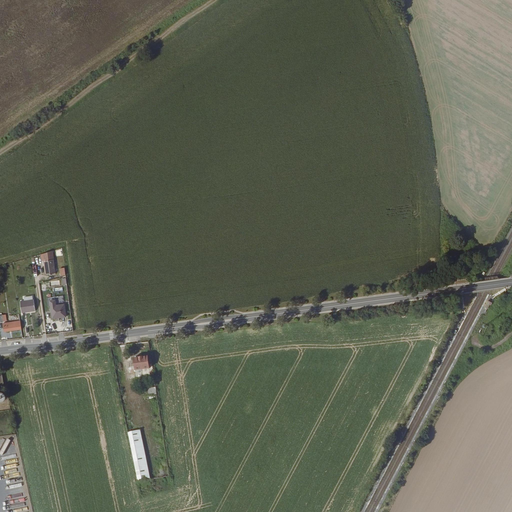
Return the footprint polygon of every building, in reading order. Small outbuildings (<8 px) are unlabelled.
[(44,262),(45,272),(45,276),(55,275),(54,269),(53,261),(44,262)] [(35,310),(34,299),(21,301),(22,312),(35,310)] [(55,299),(50,300),(51,317),(66,315),(64,303),(56,304),(55,299)] [(21,329),(20,321),(3,323),(4,331),(21,329)] [(155,375),(153,364),(150,364),(148,357),(142,358),(139,359),(138,358),(136,358),(134,360),(136,371),(150,369),(151,376),(155,375)] [(140,484),(151,482),(142,432),(130,434),(140,484)]
